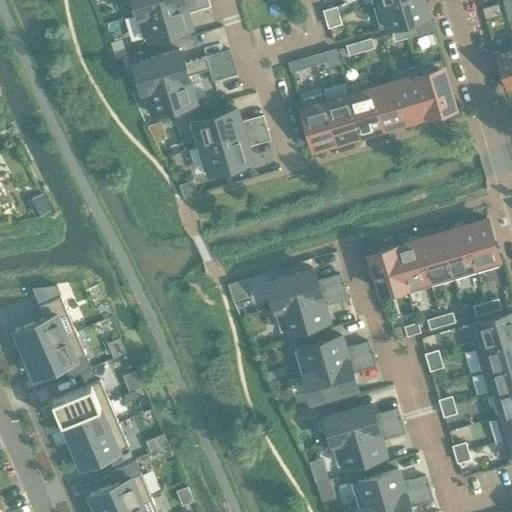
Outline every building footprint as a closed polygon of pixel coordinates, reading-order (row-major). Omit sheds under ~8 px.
[(132,0),(137,13),(180,0),(132,0)] [(209,4),(208,0),(180,0),(137,13),(144,37),(150,36),(190,24),(186,11),(209,4)] [(421,0),(389,0),(374,5),(381,28),(427,14),(422,0),(421,0)] [(511,0),(502,0),(506,9),(511,7),(511,0)] [(485,17),(501,13),(498,3),(482,7),(485,17)] [(327,18),(338,14),(336,6),(324,10),(327,18)] [(329,25),(340,22),(338,14),(327,18),(329,25)] [(407,35),(419,32),(416,24),(405,28),(407,35)] [(396,39),(407,35),(405,28),(393,31),(396,39)] [(373,46),(370,38),(359,42),(361,49),(373,46)] [(350,53),(361,49),(359,41),(347,45),(350,53)] [(506,89),(511,87),(511,45),(495,51),(506,89)] [(134,63),(141,87),(210,67),(207,56),(184,62),(180,49),(139,61),(140,62),(134,63)] [(229,49),(207,56),(210,67),(233,60),(229,49)] [(315,63),(327,59),(324,52),(313,55),(315,63)] [(315,63),(313,55),(301,58),(303,66),(315,63)] [(453,104),(440,58),(415,66),(428,110),(429,112),(453,104)] [(233,60),(210,67),(210,68),(213,79),(236,72),(233,60)] [(394,80),(405,117),(406,119),(420,114),(420,113),(428,110),(415,66),(392,73),(394,80)] [(210,67),(141,87),(148,112),(154,110),(154,111),(194,99),(187,75),(210,68),(210,67)] [(348,94),(359,131),(360,132),(374,128),(374,127),(382,124),(369,79),(346,86),(348,94)] [(373,87),(371,79),(369,79),(382,124),(383,125),(397,121),(397,120),(405,117),(394,80),(373,87)] [(327,100),(325,92),(323,93),(336,138),(337,139),(351,135),(351,134),(359,131),(348,94),(327,100)] [(328,140),(336,138),(323,93),(300,100),(314,146),(328,142),(328,140)] [(196,120),(190,122),(197,146),(266,126),(263,114),(240,121),(236,108),(196,120)] [(270,137),(266,126),(197,146),(204,170),(210,169),(210,170),(250,158),(247,144),(270,137)] [(473,223),(464,226),(478,270),(501,263),(487,217),(473,222),(473,223)] [(450,230),(441,232),(455,277),(478,270),(464,226),(463,221),(449,226),(450,230)] [(427,237),(418,239),(432,284),(455,277),(441,232),(441,231),(427,235),(427,237)] [(404,243),(395,246),(409,291),(432,284),(418,239),(417,235),(403,239),(404,243)] [(409,291),(395,246),(395,245),(370,252),(384,298),(409,291)] [(273,280),(267,281),(274,306),(320,292),(316,280),(312,267),(272,279),(273,280)] [(340,273),(316,280),(320,292),(343,285),(340,273)] [(249,276),(242,278),(245,287),(252,285),(249,276)] [(343,285),(320,292),(323,304),(347,297),(343,285)] [(320,292),(274,306),(281,330),(287,328),(287,329),(327,317),(323,304),(320,292)] [(44,316),(15,329),(24,352),(76,330),(60,294),(39,303),(44,316)] [(498,299),(486,302),(488,310),(500,306),(498,299)] [(488,310),(486,302),(475,305),(477,313),(488,310)] [(511,310),(468,323),(476,348),(511,336),(511,310)] [(452,312),(440,316),(442,323),(454,320),(452,312)] [(442,323),(440,316),(429,319),(431,327),(442,323)] [(406,326),(408,333),(419,330),(417,322),(406,326)] [(76,330),(24,352),(34,375),(64,363),(70,376),(80,371),(91,367),(76,330)] [(348,359),(345,347),(341,334),(301,346),(301,347),(295,349),(302,373),(348,359)] [(511,336),(476,348),(482,371),(511,361),(511,336)] [(368,340),(345,347),(348,359),(372,353),(368,340)] [(426,353),(428,361),(440,357),(437,349),(426,353)] [(372,353),(348,359),(352,371),(375,364),(372,353)] [(440,357),(428,361),(431,369),(442,365),(440,357)] [(348,359),(302,373),(309,397),(315,395),(315,396),(356,384),(352,371),(348,359)] [(489,394),(497,391),(511,386),(511,361),(482,371),(489,394)] [(91,367),(80,371),(83,379),(95,374),(91,367)] [(272,370),(266,372),(270,381),(275,380),(272,370)] [(100,379),(52,399),(61,420),(109,400),(100,379)] [(511,386),(497,391),(504,415),(511,412),(511,386)] [(135,389),(124,393),(127,401),(138,396),(135,389)] [(439,399),(442,407),(453,403),(451,395),(439,399)] [(109,400),(61,420),(71,442),(119,422),(109,400)] [(330,414),(324,415),(331,440),(377,426),(374,414),(370,401),(330,413),(330,414)] [(453,403),(442,407),(444,415),(456,411),(453,403)] [(397,407),(374,414),(377,426),(401,419),(397,407)] [(314,408),(306,410),(307,416),(315,414),(314,408)] [(496,417),(503,440),(511,437),(511,412),(504,415),(496,417)] [(401,419),(377,426),(381,438),(404,431),(401,419)] [(119,422),(71,442),(81,465),(128,445),(119,422)] [(377,426),(331,440),(338,464),(344,462),(344,463),(385,451),(381,438),(377,426)] [(511,437),(503,440),(510,463),(511,461),(511,437)] [(453,445),(456,453),(467,449),(465,441),(453,445)] [(467,449),(456,453),(458,461),(470,457),(467,449)] [(121,455),(110,459),(113,467),(125,462),(121,455)] [(119,480),(89,493),(97,511),(108,511),(151,494),(135,458),(125,462),(113,467),(119,480)] [(406,494),(402,481),(398,468),(358,480),(358,481),(352,483),(359,507),(406,494)] [(324,470),(314,473),(316,481),(326,478),(324,470)] [(425,475),(402,481),(406,494),(429,487),(425,475)] [(324,480),(318,482),(323,499),(329,498),(324,480)] [(188,484),(177,489),(183,504),(195,499),(188,484)] [(429,487),(406,494),(409,505),(432,498),(429,487)] [(158,511),(151,494),(108,511),(158,511)] [(406,494),(359,507),(360,511),(410,511),(409,505),(406,494)]
